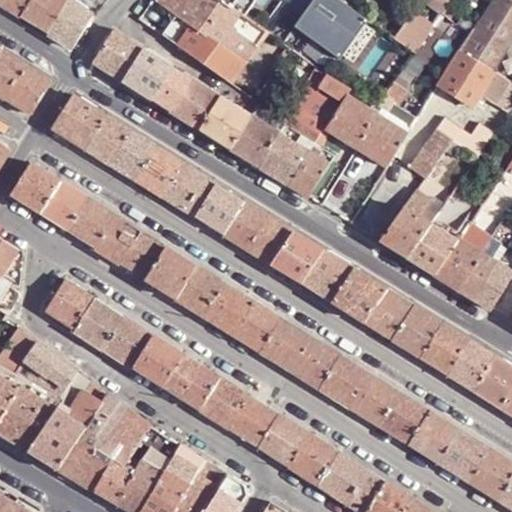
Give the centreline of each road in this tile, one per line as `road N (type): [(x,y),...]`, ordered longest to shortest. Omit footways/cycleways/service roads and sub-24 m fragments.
road 1 (residential): [(33,136),(511,444)]
road 2 (residential): [(511,338),(74,71)]
road 3 (residential): [(63,255),(471,511)]
road 4 (residential): [(270,477),(25,317),(63,255)]
road 5 (unknown): [(111,13),(148,49),(245,115)]
